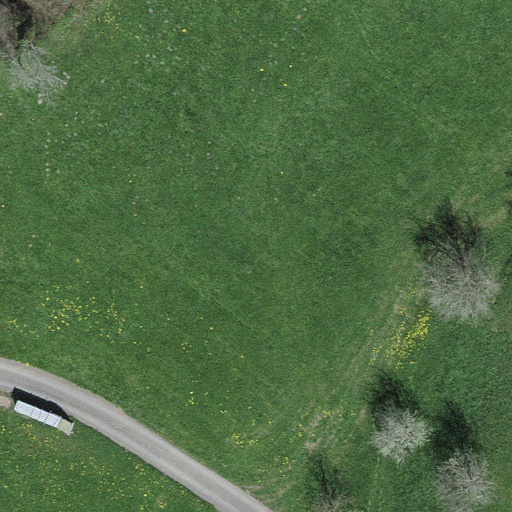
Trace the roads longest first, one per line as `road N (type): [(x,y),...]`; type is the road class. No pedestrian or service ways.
road 1 (track): [(511,203),(451,239),(393,341),(356,511)]
road 2 (track): [(0,376),(46,385),(240,511)]
